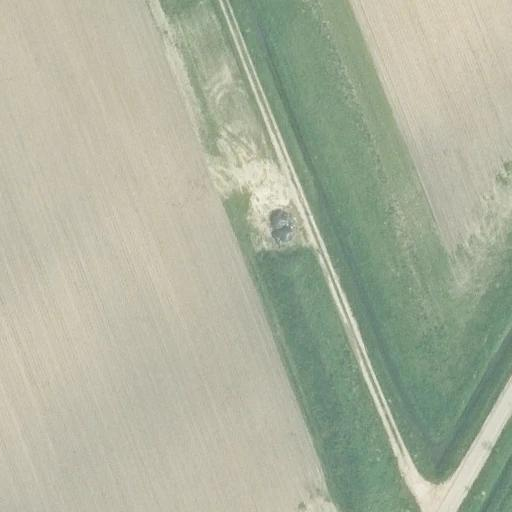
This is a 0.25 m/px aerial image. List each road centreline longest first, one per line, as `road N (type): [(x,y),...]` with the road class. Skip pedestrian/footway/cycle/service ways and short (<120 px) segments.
road 1 (track): [(449,509),(413,479),(223,0)]
road 2 (tertiary): [(447,511),(511,399)]
